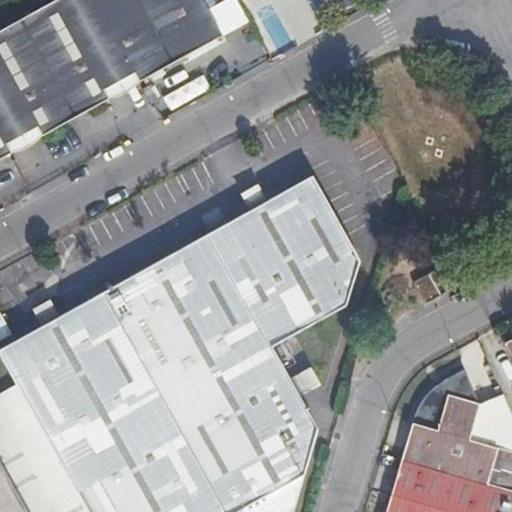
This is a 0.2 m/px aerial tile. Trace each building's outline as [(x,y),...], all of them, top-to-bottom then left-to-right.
[(57,0),(0,32),(0,162),(16,153),(11,145),(40,128),(45,136),(70,122),(67,117),(71,112),(77,108),(84,106),(87,112),(111,99),(107,90),(139,73),(144,81),(169,67),(165,59),(183,51),(187,57),(226,35),(206,0),(57,0)] [(0,347),(0,359),(14,385),(0,392),(0,465),(26,511),(291,511),(317,430),(271,348),(344,307),(359,261),(311,175),(0,347)] [(428,273),(414,282),(426,302),(438,295),(440,294),(428,273)] [(510,511),(511,506),(511,495),(488,488),(498,453),(469,444),(480,408),(461,372),(458,374),(446,380),(434,391),(425,402),(417,414),(410,429),(401,461),(385,511),(510,511)] [(498,453),(480,408),(469,444),(498,453)] [(511,457),(498,453),(488,488),(511,495),(511,457)] [(0,511),(26,511),(0,465),(0,511)]
